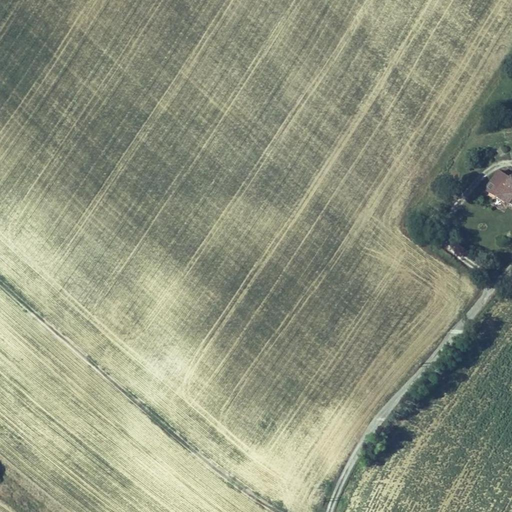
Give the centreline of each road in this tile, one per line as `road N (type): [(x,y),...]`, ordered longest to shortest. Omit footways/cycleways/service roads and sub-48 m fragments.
road 1 (track): [(276,511),(0,281)]
road 2 (unclassified): [(329,511),(382,412),(487,292)]
